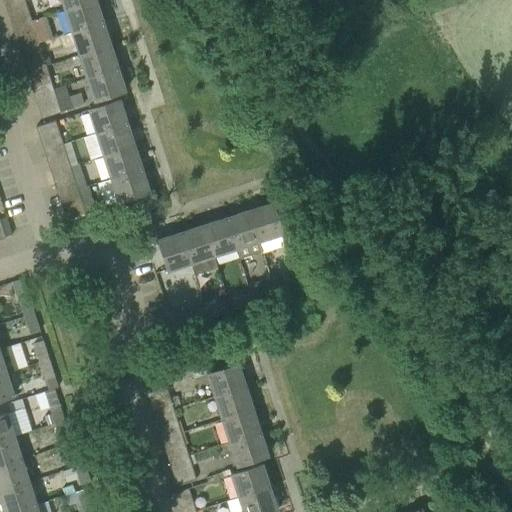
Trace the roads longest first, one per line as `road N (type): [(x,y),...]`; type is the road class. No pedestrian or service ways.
road 1 (residential): [(46,248),(9,115),(21,95)]
road 2 (residential): [(133,326),(102,234),(46,248)]
